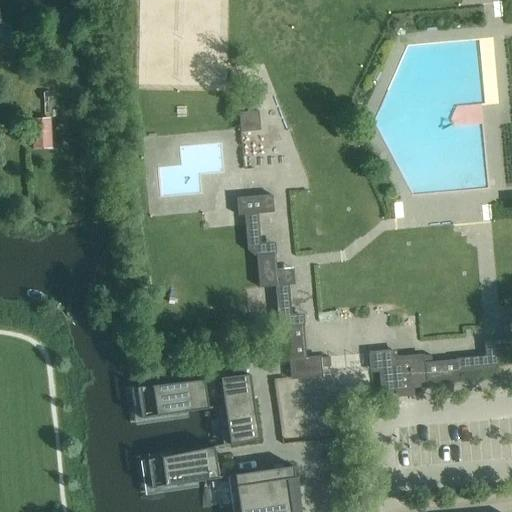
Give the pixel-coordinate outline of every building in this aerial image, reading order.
[(240,133),(241,133),(260,131),(258,111),(239,113),(240,133)] [(30,120),(32,149),(51,148),(50,119),(30,120)] [(290,359),(292,378),(322,376),(322,373),(321,367),(330,367),(329,358),(321,359),(321,358),(305,360),(302,326),(305,326),(303,314),(291,315),(289,286),(295,285),(293,269),(276,271),(275,255),(276,254),(275,242),(260,244),(258,215),(274,213),(272,195),(236,199),(238,216),(244,216),(247,250),(254,256),(256,256),(259,288),(275,287),(278,321),(285,327),(287,327),(290,359)] [(396,351),(369,354),(370,363),(379,362),(380,370),(382,388),(382,390),(392,389),(396,389),(397,396),(412,395),(411,387),(421,387),(426,386),(426,381),(427,381),(457,378),(457,371),(491,368),(498,361),(497,360),(511,358),(511,323),(510,324),(511,341),(496,342),(496,341),(484,342),(485,356),(456,359),(456,360),(424,363),(423,355),(396,357),(396,351)] [(230,443),(259,439),(249,375),(221,377),(225,403),(224,403),(230,443)] [(141,419),(187,412),(210,409),(206,379),(207,379),(206,378),(136,388),(141,419)] [(151,489),(197,482),(218,479),(214,450),(147,460),(151,489)] [(239,505),(296,496),(293,466),(234,475),(239,505)] [(297,511),(297,505),(296,496),(239,505),(239,511),(297,511)]
